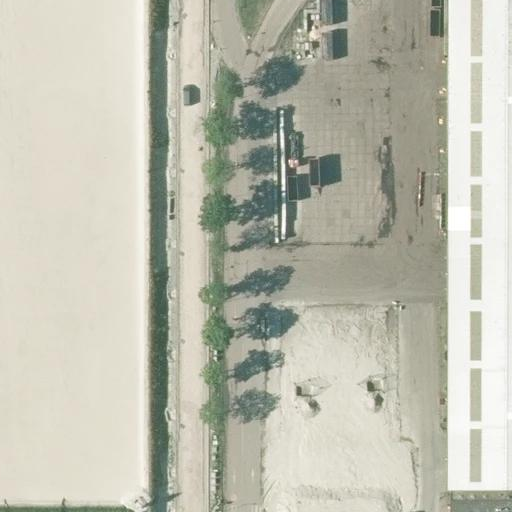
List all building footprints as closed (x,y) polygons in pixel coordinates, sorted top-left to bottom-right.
[(511,511),(511,0),(450,0),(449,494),(451,494),(450,511),(511,511)] [(311,168),(320,168),(319,146),(310,146),(311,168)] [(295,150),(296,171),(304,170),(304,150),(295,150)] [(319,204),(322,182),(311,180),(308,203),(319,204)] [(336,210),(327,210),(327,230),(336,230),(336,210)] [(56,272),(57,296),(67,295),(66,271),(56,272)] [(280,511),(397,511),(397,508),(412,508),(412,449),(267,449),(266,508),(281,508),(280,511)]
